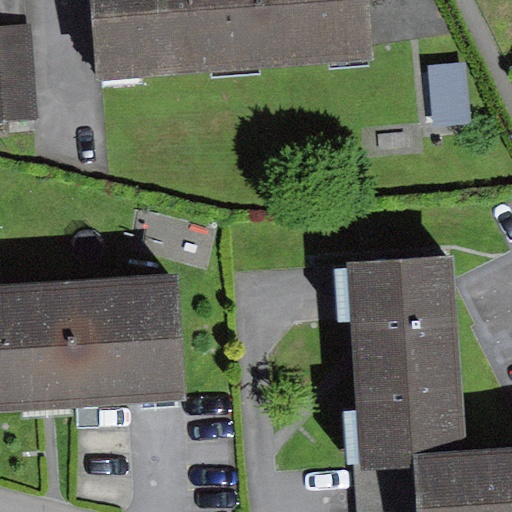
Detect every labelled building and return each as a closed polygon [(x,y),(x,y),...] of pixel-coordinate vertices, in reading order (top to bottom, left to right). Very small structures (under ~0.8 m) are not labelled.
[(366,0),(93,0),(99,83),(371,65),(366,0)] [(29,26),(0,28),(0,120),(37,118),(29,26)] [(465,64),(426,68),(431,129),(471,125),(465,64)] [(450,265),(347,271),(360,461),(414,457),(462,454),(450,265)] [(0,413),(51,410),(188,402),(180,279),(0,290),(0,413)] [(511,511),(511,451),(462,454),(414,457),(417,511),(511,511)]
